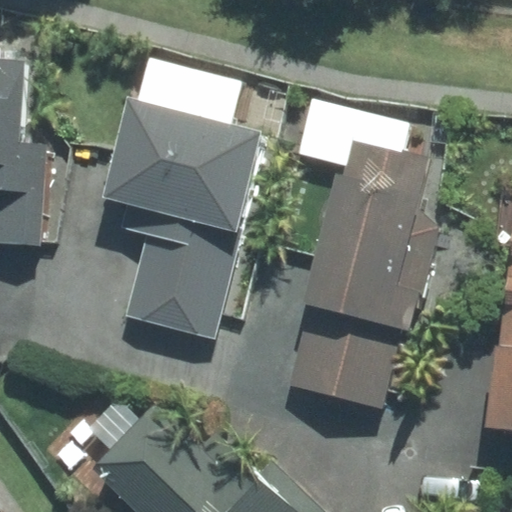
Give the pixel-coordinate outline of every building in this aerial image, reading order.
[(242,83),(150,59),(139,100),(129,97),(103,197),(129,204),(123,226),(149,233),(128,315),(215,338),(268,134),(231,125),(242,83)] [(0,241),(40,245),(47,146),(17,144),(23,63),(0,61),(0,241)] [(419,209),(427,157),(405,153),(413,123),(313,99),(299,154),(338,164),(304,302),(308,304),(291,386),(382,408),(401,328),(409,330),(439,228),(419,209)] [(511,235),(489,424),(511,427),(511,235)] [(324,511),(271,462),(257,477),(182,407),(155,404),(132,428),(111,408),(91,429),(113,450),(97,467),(144,511),(324,511)]
